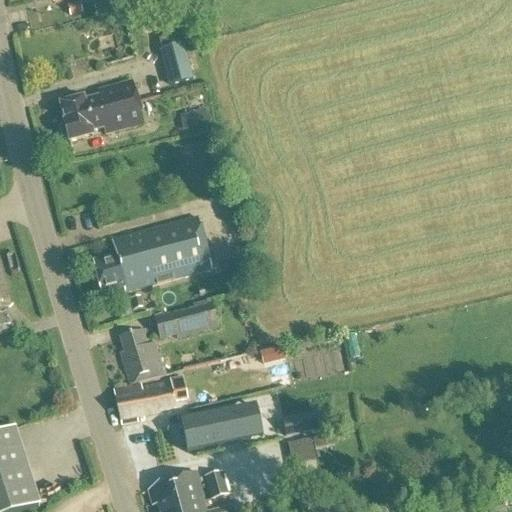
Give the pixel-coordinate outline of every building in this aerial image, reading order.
[(82,16),(80,5),(67,8),(70,19),(82,16)] [(184,53),(160,61),(168,90),(193,83),(184,53)] [(65,125),(64,126),(138,108),(132,85),(100,93),(101,99),(85,104),(84,100),(60,106),(65,125)] [(138,108),(64,126),(60,131),(63,140),(70,144),(94,138),(93,134),(105,131),(107,137),(143,127),(138,108)] [(210,110),(186,116),(190,131),(214,124),(210,110)] [(201,222),(114,245),(118,259),(96,264),(104,296),(126,291),(127,295),(214,273),(201,222)] [(0,339),(12,336),(6,315),(13,309),(0,266),(0,339)] [(144,299),(129,302),(132,313),(146,309),(144,299)] [(245,299),(235,301),(237,315),(247,314),(245,299)] [(153,319),(159,344),(207,332),(217,330),(212,307),(206,309),(205,304),(192,307),(193,312),(164,320),(163,316),(153,319)] [(127,386),(161,376),(155,357),(151,358),(144,336),(120,343),(123,355),(118,356),(127,386)] [(282,351),(259,357),(263,371),(286,365),(282,351)] [(174,405),(188,403),(183,382),(170,385),(170,388),(142,393),(141,389),(112,393),(121,429),(137,425),(137,421),(175,411),(174,405)] [(182,426),(188,456),(262,439),(256,410),(182,426)] [(283,428),(285,440),(325,431),(322,419),(283,428)] [(0,511),(33,511),(40,510),(16,432),(0,437),(0,511)] [(312,440),(315,454),(329,451),(327,437),(312,440)] [(315,465),(310,443),(287,447),(292,470),(315,465)] [(206,511),(197,476),(163,484),(150,494),(154,511),(206,511)] [(204,480),(210,503),(227,498),(221,476),(204,480)]
